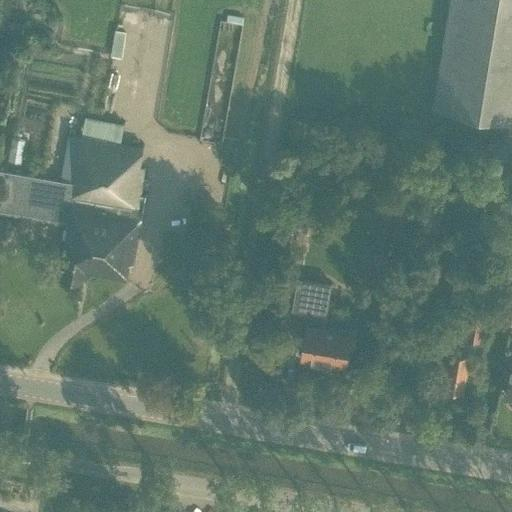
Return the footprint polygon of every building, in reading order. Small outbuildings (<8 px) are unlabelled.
[(511,0),(450,0),(433,107),(511,120),(511,0)] [(125,70),(129,45),(117,44),(113,68),(125,70)] [(33,175),(27,214),(69,221),(60,276),(84,281),(86,272),(127,280),(131,263),(135,264),(143,218),(147,195),(144,194),(146,166),(142,165),(145,151),(144,151),(144,146),(82,136),(70,134),(62,180),(33,175)] [(33,175),(0,169),(0,209),(27,214),(33,175)] [(425,212),(422,238),(437,239),(440,214),(425,212)] [(289,229),(286,247),(294,248),(297,231),(289,229)] [(379,251),(375,272),(391,275),(396,255),(379,251)] [(324,298),(325,291),(326,285),(299,280),(292,318),(309,321),(303,358),(345,365),(348,346),(354,347),(357,331),(339,328),(339,329),(339,332),(323,329),(329,298),(324,298)] [(470,354),(472,341),(481,342),(483,330),(470,327),(468,340),(458,338),(456,352),(451,351),(444,388),(464,392),(470,354)]
